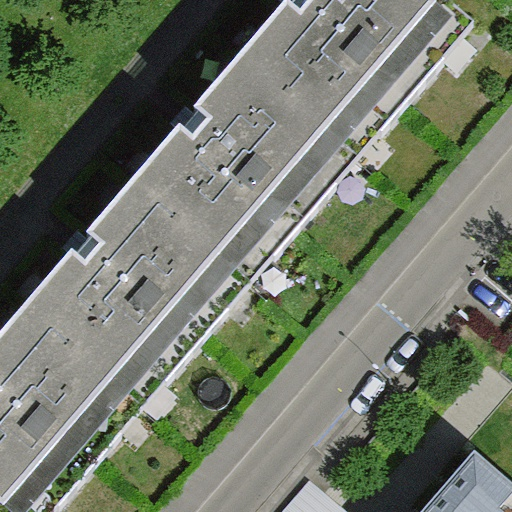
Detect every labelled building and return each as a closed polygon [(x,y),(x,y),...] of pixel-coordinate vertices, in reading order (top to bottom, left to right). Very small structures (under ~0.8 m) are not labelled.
[(299,0),(244,63),(361,162),(405,111),(468,40),(423,0),(299,0)] [(137,188),(256,288),(361,162),(244,63),(137,188)] [(29,312),(148,417),(209,345),(256,288),(137,188),(29,312)] [(0,345),(0,504),(9,511),(64,511),(102,470),(148,417),(29,312),(0,345)] [(430,511),(511,511),(511,487),(478,458),(430,511)] [(340,511),(308,486),(286,511),(340,511)]
